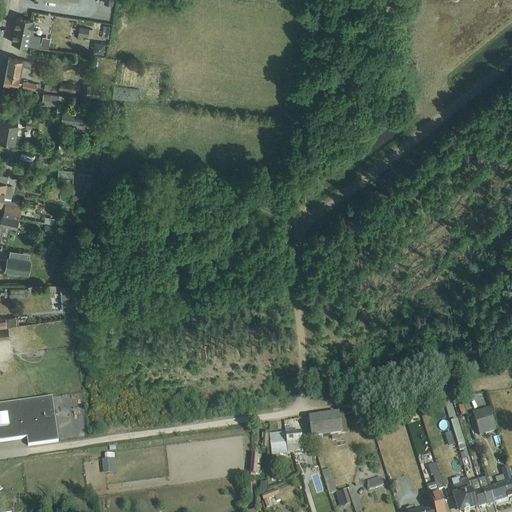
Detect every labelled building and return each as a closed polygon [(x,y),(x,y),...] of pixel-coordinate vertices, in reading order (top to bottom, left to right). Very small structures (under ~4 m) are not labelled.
[(33,20),(17,17),(12,42),(37,48),(40,37),(30,35),(33,20)] [(91,37),(92,29),(79,27),(77,39),(83,40),(83,36),(91,37)] [(93,41),(91,52),(103,54),(105,43),(93,41)] [(9,57),(6,71),(20,73),(22,66),(27,67),(28,61),(9,57)] [(20,73),(6,71),(3,84),(35,90),(36,84),(23,81),(23,83),(19,82),(20,76),(20,73)] [(76,85),(60,83),(59,87),(59,91),(75,93),(76,85)] [(98,97),(99,85),(83,84),(82,95),(98,97)] [(139,90),(114,87),(112,100),(124,102),(138,103),(139,90)] [(57,106),(58,96),(42,94),(41,104),(57,106)] [(57,106),(55,121),(61,122),(62,110),(64,96),(58,95),(58,96),(57,106)] [(85,113),(62,110),(61,122),(76,124),(76,127),(83,128),(85,113)] [(26,120),(25,127),(38,130),(39,123),(39,122),(26,120)] [(0,141),(14,144),(18,125),(1,121),(0,125),(0,141)] [(74,172),(58,171),(57,184),(72,185),(74,172)] [(3,215),(19,218),(22,204),(10,201),(13,188),(6,186),(8,177),(0,175),(0,205),(5,207),(3,215)] [(17,228),(18,221),(2,217),(0,224),(0,236),(1,237),(3,231),(5,231),(6,226),(17,228)] [(52,225),(43,226),(44,234),(53,233),(52,225)] [(0,268),(6,269),(5,270),(27,274),(30,260),(8,257),(7,260),(0,258),(0,268)] [(10,297),(28,297),(28,289),(10,289),(10,297)] [(0,327),(16,326),(15,317),(0,318),(0,327)] [(0,339),(9,338),(8,328),(0,329),(0,339)] [(28,447),(58,442),(52,398),(0,405),(0,442),(27,439),(28,447)] [(489,409),(472,414),(479,437),(496,432),(489,409)] [(345,414),(339,415),(309,419),(311,439),(331,436),(338,435),(341,435),(348,434),(345,414)] [(368,415),(360,418),(362,423),(364,423),(365,426),(371,424),(368,415)] [(457,420),(451,422),(460,451),(466,449),(457,420)] [(300,433),(285,434),(270,436),(272,456),(288,454),(303,453),(300,433)] [(451,433),(445,435),(449,447),(455,445),(451,433)] [(113,455),(106,456),(108,474),(115,474),(113,455)] [(261,457),(257,456),(252,456),(251,464),(250,475),(259,476),(260,468),(256,467),(256,464),(260,465),(261,463),(261,457)] [(435,465),(428,468),(431,477),(433,477),(437,488),(438,488),(438,489),(443,488),(435,465)] [(511,482),(507,468),(501,470),(505,484),(502,485),(507,500),(509,500),(510,501),(511,500),(511,482)] [(329,470),(322,472),(329,495),(337,493),(329,470)] [(370,490),(383,486),(381,478),(367,483),(370,490)] [(467,479),(452,484),(453,488),(452,488),(454,495),(458,506),(456,507),(457,511),(469,511),(476,509),(476,510),(477,510),(473,498),(469,484),(467,479)] [(493,504),(489,489),(486,479),(478,481),(486,507),(493,504)] [(479,509),(486,507),(478,481),(469,484),(473,498),(475,497),(479,509)] [(396,494),(402,492),(399,482),(393,483),(396,494)] [(493,505),(507,500),(502,485),(489,489),(493,504),(493,505)] [(277,490),(261,496),(263,502),(264,502),(266,508),(270,507),(268,500),(274,498),(276,502),(280,501),(278,496),(279,496),(277,490)] [(444,511),(438,490),(428,493),(433,508),(434,511),(444,511)] [(336,495),(340,509),(351,505),(346,491),(336,495)]
